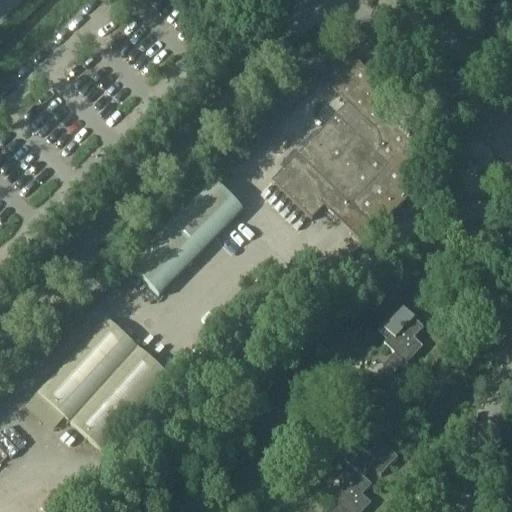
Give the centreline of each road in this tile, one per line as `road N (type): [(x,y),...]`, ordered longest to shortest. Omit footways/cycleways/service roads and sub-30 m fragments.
road 1 (unclassified): [(0,333),(321,0)]
road 2 (unknown): [(71,261),(163,326),(285,227)]
road 3 (residential): [(351,0),(481,101),(509,104)]
road 4 (residential): [(511,343),(465,511)]
road 5 (residential): [(509,104),(498,77),(391,0)]
